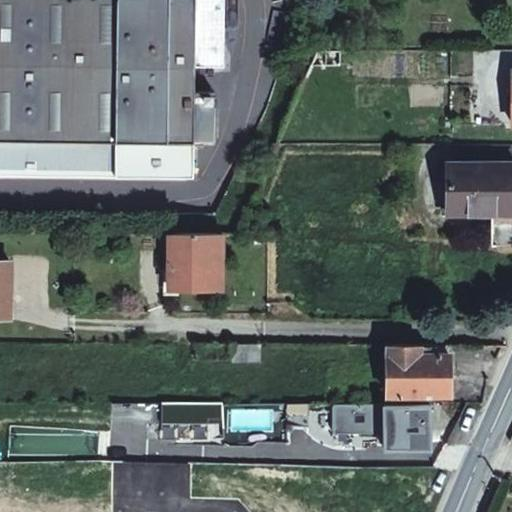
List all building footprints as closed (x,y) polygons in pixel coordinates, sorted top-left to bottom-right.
[(0,0),(0,177),(218,179),(218,145),(218,95),(197,95),(196,70),(226,69),(225,0),(0,0)] [(511,223),(511,164),(444,165),(444,214),(489,213),(489,224),(511,223)] [(221,235),(168,234),(169,290),(221,290),(221,235)] [(0,320),(8,321),(9,266),(0,265),(0,320)] [(260,343),(233,344),(233,361),(260,361),(260,343)] [(421,353),(448,352),(448,343),(421,344),(421,353)] [(448,393),(448,352),(421,353),(421,344),(387,344),(388,393),(448,393)] [(352,414),(373,414),(372,402),(352,402),(352,414)] [(430,404),(384,405),(384,446),(430,446),(430,404)]
